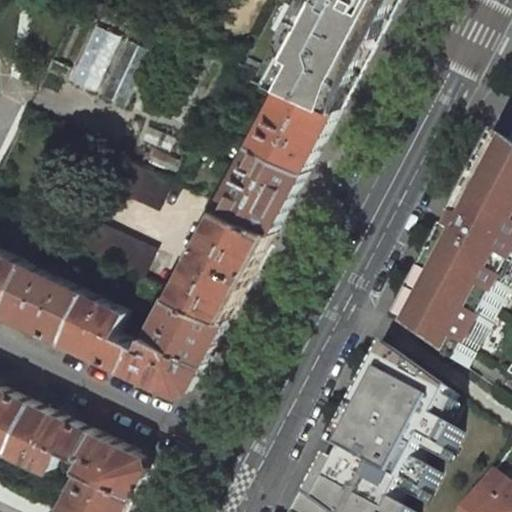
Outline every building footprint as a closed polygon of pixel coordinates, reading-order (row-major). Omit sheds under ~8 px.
[(310,0),(310,1),(375,31),(383,35),(391,20),(392,19),(401,0),(310,0)] [(291,85),(344,109),(373,55),(383,35),(375,31),(310,1),(271,75),(291,85)] [(94,24),(71,82),(131,106),(154,48),(94,24)] [(344,109),(291,85),(261,141),(313,167),(344,109)] [(511,141),(509,139),(417,313),(409,328),(471,370),(479,356),(474,353),(488,327),(492,330),(511,293),(511,288),(509,287),(511,281),(511,141)] [(313,167),(261,141),(227,205),(280,229),(313,167)] [(184,161),(158,149),(151,163),(177,175),(184,161)] [(173,180),(120,156),(108,182),(161,207),(173,180)] [(280,229),(227,205),(208,241),(203,238),(195,252),(201,255),(180,294),(233,319),(280,229)] [(157,249),(91,218),(78,245),(144,276),(157,249)] [(0,304),(9,309),(33,262),(0,246),(0,304)] [(9,309),(70,338),(92,291),(33,262),(9,309)] [(70,338),(130,366),(142,340),(124,331),(134,310),(92,291),(70,338)] [(233,319),(180,294),(177,292),(156,334),(210,362),(233,319)] [(492,330),(488,327),(474,353),(479,356),(492,330)] [(130,366),(177,388),(200,380),(210,362),(156,334),(150,344),(142,340),(130,366)] [(338,461),(319,496),(338,511),(400,511),(404,506),(414,486),(426,464),(432,453),(457,401),(460,395),(399,350),(343,451),(353,456),(348,466),(338,461)] [(0,439),(17,447),(40,400),(0,381),(0,439)] [(58,467),(68,446),(87,456),(100,429),(40,400),(17,447),(58,467)] [(469,408),(457,401),(432,453),(453,464),(468,433),(460,429),(469,408)] [(96,454),(90,467),(93,468),(140,493),(150,474),(143,450),(100,429),(87,456),(89,457),(91,452),(96,454)] [(426,464),(414,486),(434,497),(445,474),(426,464)] [(68,511),(130,511),(140,493),(93,468),(68,511)] [(511,511),(511,481),(498,471),(467,511),(511,511)] [(338,511),(319,496),(310,511),(338,511)]
